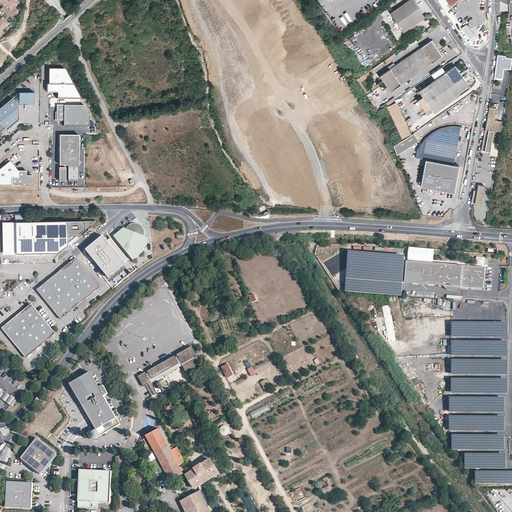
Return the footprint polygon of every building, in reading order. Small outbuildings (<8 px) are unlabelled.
[(11,12),(18,5),(13,0),(11,0),(5,6),(11,12)] [(412,0),(408,0),(390,13),(404,33),(425,18),(412,0)] [(10,25),(3,18),(0,20),(0,26),(4,30),(10,25)] [(428,34),(437,27),(435,24),(426,31),(428,34)] [(472,40),(476,36),(466,24),(461,27),(472,40)] [(442,56),(431,40),(390,69),(380,77),(391,92),(442,56)] [(511,71),(511,69),(511,59),(507,59),(507,57),(499,56),(495,79),(499,79),(500,78),(504,78),(505,70),(511,71)] [(470,88),(455,66),(446,72),(436,80),(429,84),(419,91),(423,96),(421,98),(419,95),(416,98),(418,100),(428,114),(433,111),(435,112),(444,106),(470,88)] [(436,80),(446,72),(442,67),(432,74),(436,80)] [(48,84),(72,84),(64,68),(48,68),(48,84)] [(58,97),(79,97),(72,84),(48,84),(48,91),(57,91),(58,97)] [(33,92),(19,92),(19,102),(33,102),(33,92)] [(384,104),(386,106),(396,99),(394,97),(384,104)] [(11,98),(0,108),(0,121),(5,127),(6,129),(17,119),(18,106),(11,98)] [(395,103),(388,107),(394,119),(401,115),(395,103)] [(64,119),(64,125),(88,125),(89,116),(83,105),(64,104),(64,119)] [(500,145),(504,122),(496,121),(498,111),(494,110),(495,108),(491,108),(482,151),(491,153),(493,147),(492,147),(493,143),(500,145)] [(401,115),(394,119),(403,137),(411,133),(401,115)] [(455,158),(461,126),(453,126),(447,126),(440,128),(432,132),(424,139),(420,145),(417,151),(455,158)] [(413,133),(393,147),(398,155),(418,140),(413,133)] [(79,134),(59,134),(59,164),(68,164),(78,164),(79,134)] [(455,158),(417,151),(415,157),(426,159),(421,187),(437,190),(454,194),(460,159),(455,158)] [(0,168),(0,184),(11,184),(11,177),(18,177),(18,170),(10,161),(0,168)] [(68,164),(67,180),(78,180),(78,164),(68,164)] [(11,177),(11,184),(31,184),(32,176),(26,176),(26,170),(18,170),(18,177),(11,177)] [(482,204),(486,186),(479,185),(478,191),(475,191),(472,202),(475,203),(482,204)] [(94,220),(65,221),(65,243),(65,244),(93,221),(94,220)] [(65,221),(14,222),(14,254),(55,253),(65,245),(65,244),(65,243),(65,221)] [(14,254),(14,222),(3,222),(3,254),(14,254)] [(143,228),(141,226),(139,224),(136,223),(133,223),(130,224),(128,225),(126,228),(126,229),(123,228),(113,236),(133,260),(143,253),(147,240),(147,236),(143,235),(144,234),(144,231),(143,228)] [(107,241),(102,235),(85,249),(108,276),(125,262),(124,262),(127,259),(110,238),(107,241)] [(37,289),(61,319),(100,287),(76,257),(37,289)] [(484,267),(406,261),(405,283),(482,288),(484,267)] [(498,266),(497,276),(505,276),(506,267),(498,266)] [(55,333),(31,304),(2,328),(26,357),(55,333)] [(388,339),(395,338),(389,305),(382,306),(388,339)] [(148,384),(151,382),(182,365),(186,373),(201,364),(200,362),(197,356),(194,358),(193,356),(196,354),(191,347),(176,355),(178,359),(177,359),(175,356),(147,371),(149,375),(147,376),(145,372),(137,377),(143,387),(148,384)] [(222,365),(227,378),(234,375),(229,362),(222,365)] [(255,374),(251,367),(247,369),(251,376),(255,374)] [(176,372),(180,378),(185,375),(181,368),(176,372)] [(99,388),(90,373),(83,376),(70,384),(79,399),(80,399),(83,404),(83,405),(96,430),(97,431),(93,434),(95,437),(99,435),(113,427),(119,424),(104,396),(99,388)] [(266,380),(266,379),(260,382),(264,389),(269,387),(266,380)] [(152,384),(149,386),(154,395),(157,393),(152,384)] [(103,386),(99,388),(104,396),(108,394),(103,386)] [(9,395),(6,392),(2,398),(5,400),(8,403),(11,405),(15,399),(13,398),(9,395)] [(252,417),(270,411),(268,405),(250,411),(252,417)] [(230,432),(230,430),(230,428),(228,426),(227,425),(225,425),(223,425),(221,426),(220,428),(220,430),(220,432),(221,434),(223,435),(225,435),(227,435),(228,434),(230,432)] [(159,429),(146,435),(147,436),(143,438),(145,443),(144,445),(148,452),(153,449),(156,454),(166,472),(170,480),(183,474),(182,471),(186,469),(184,466),(180,467),(179,466),(183,463),(183,460),(177,447),(171,450),(166,442),(159,429)] [(57,453),(37,438),(22,458),(41,473),(57,453)] [(219,474),(209,458),(186,474),(195,489),(219,474)] [(110,503),(112,471),(80,469),(79,482),(79,488),(78,507),(97,508),(98,502),(110,503)] [(8,481),(7,492),(6,507),(10,507),(31,508),(32,494),(33,483),(8,481)] [(245,485),(239,488),(249,511),(253,511),(256,511),(245,485)] [(210,511),(208,506),(200,491),(181,501),(186,511),(210,511)]
